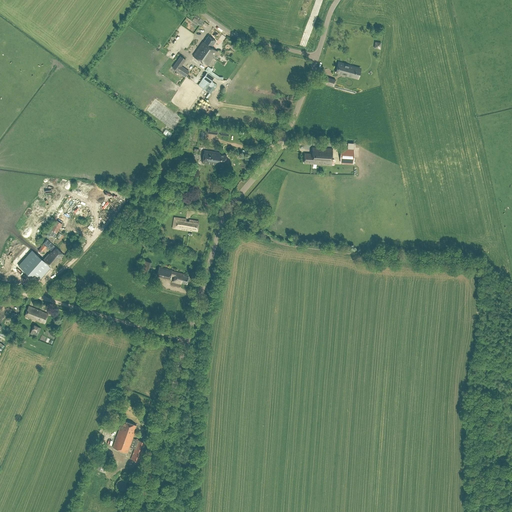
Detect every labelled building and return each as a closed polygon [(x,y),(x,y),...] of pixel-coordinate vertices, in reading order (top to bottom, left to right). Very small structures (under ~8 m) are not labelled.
[(203,41),(193,56),(207,66),(217,51),(211,47),(216,41),(208,36),(204,42),(203,41)] [(180,56),(172,68),(185,77),(189,72),(181,66),(185,59),(180,56)] [(339,63),(337,72),(353,77),(355,72),(352,71),(353,67),(339,63)] [(212,81),(212,80),(214,77),(218,79),(223,80),(223,77),(219,77),(211,71),(213,69),(212,68),(212,67),(209,64),(207,66),(208,66),(205,70),(207,72),(205,75),(198,85),(210,93),(216,84),(212,81)] [(172,68),(170,72),(178,77),(180,73),(172,68)] [(320,82),(333,86),(335,80),(322,76),(320,82)] [(331,165),(332,149),(312,147),(312,154),(305,154),(304,162),(311,163),(312,162),(317,163),(317,164),(331,165)] [(341,149),(341,162),(353,163),(354,150),(347,149),(341,149)] [(219,159),(219,154),(217,154),(217,152),(204,150),(202,163),(220,166),(220,164),(221,160),(219,159)] [(197,231),(199,221),(189,220),(189,221),(186,221),(186,219),(174,217),(172,228),(192,231),(192,230),(197,231)] [(56,233),(62,223),(55,219),(49,229),(56,233)] [(51,251),(55,246),(47,239),(43,244),(38,250),(41,253),(47,247),(51,251)] [(43,260),(32,250),(18,266),(27,273),(30,270),(40,279),(51,267),(53,269),(61,260),(60,259),(64,254),(56,247),(52,252),(51,251),(43,260)] [(147,275),(151,262),(143,260),(142,265),(141,265),(138,273),(147,275)] [(187,284),(189,277),(184,275),(184,274),(172,271),(172,270),(159,266),(157,275),(170,278),(170,275),(174,276),(173,281),(179,283),(179,282),(181,283),(181,282),(187,284)] [(45,323),(48,314),(41,311),(42,311),(29,306),(25,316),(33,319),(33,318),(36,319),(36,320),(41,322),(45,323)] [(37,336),(41,328),(34,324),(30,334),(37,336)] [(139,462),(146,443),(138,440),(133,438),(136,430),(134,430),(136,425),(125,421),(123,425),(121,424),(112,447),(127,452),(130,447),(135,448),(131,459),(139,462)] [(102,454),(100,456),(95,468),(104,473),(111,458),(102,454)]
